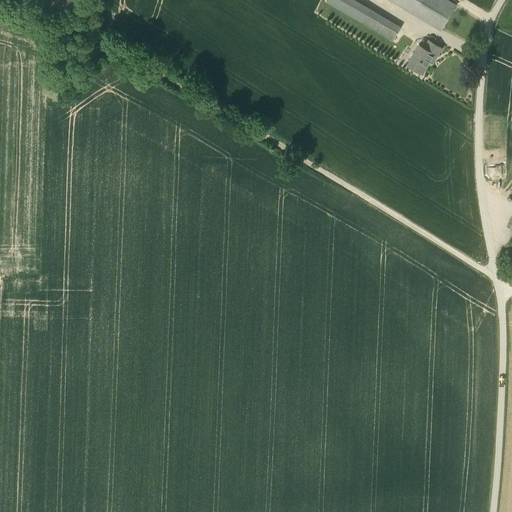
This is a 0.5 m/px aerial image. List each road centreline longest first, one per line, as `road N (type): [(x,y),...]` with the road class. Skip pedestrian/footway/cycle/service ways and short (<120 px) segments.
road 1 (track): [(511,287),(126,57),(0,6)]
road 2 (unclassified): [(492,511),(502,332),(477,143),(482,59),(500,0)]
